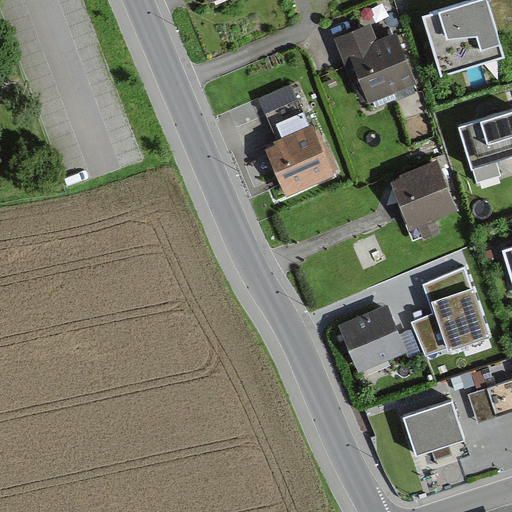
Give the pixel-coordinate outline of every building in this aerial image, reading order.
[(430,0),(427,1),(446,58),(505,39),(492,0),(430,0)] [(363,25),(331,38),(359,101),(408,80),(389,35),(370,43),(363,25)] [(511,105),(461,120),(474,163),(511,152),(511,105)] [(278,196),(331,170),(301,107),(248,133),(278,196)] [(437,160),(397,174),(413,218),(453,204),(437,160)] [(424,279),(436,310),(414,318),(427,353),(489,329),(464,264),(424,279)] [(386,306),(344,323),(360,364),(403,347),(386,306)] [(502,411),(511,408),(511,381),(470,391),(477,420),(503,414),(502,411)] [(451,397),(405,411),(418,452),(463,438),(451,397)]
